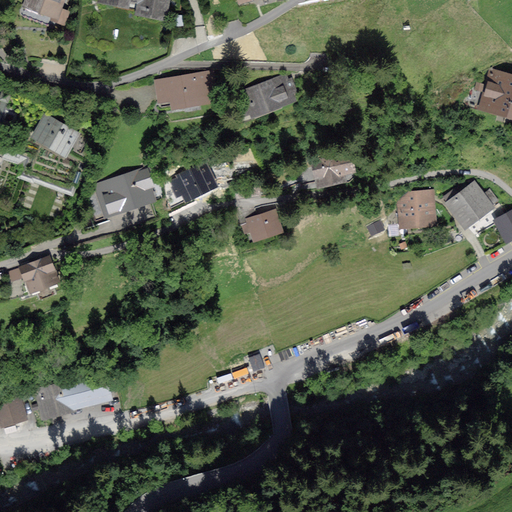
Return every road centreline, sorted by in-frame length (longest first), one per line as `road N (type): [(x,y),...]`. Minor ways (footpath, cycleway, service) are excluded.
road 1 (residential): [(0,265),(42,252),(116,248),(240,203),(315,194)]
road 2 (residential): [(294,0),(206,49),(110,85),(43,78),(0,63)]
road 3 (unclassified): [(269,375),(167,410),(0,443)]
road 4 (unclassified): [(511,260),(413,318),(269,375)]
road 5 (residential): [(136,511),(277,452),(269,375)]
